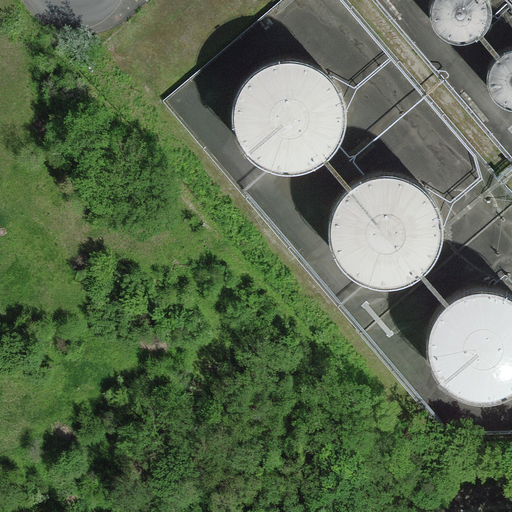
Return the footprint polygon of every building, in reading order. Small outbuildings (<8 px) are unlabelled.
[(440,0),(439,2),(438,14),(442,27),(449,35),(457,39),(467,41),(478,38),(489,29),(493,21),(494,9),(491,0),(440,0)] [(511,53),(508,55),(500,61),(495,70),(493,81),(497,94),(505,103),(511,106),(511,53)] [(279,62),(268,67),(258,74),(248,86),(242,98),(239,111),(239,127),(244,141),(251,152),(259,160),(272,168),(285,172),(295,173),(308,171),(319,168),(329,162),(339,152),(345,142),(350,131),(352,114),(350,102),(346,92),(340,82),(332,73),(321,66),(307,61),(293,60),(279,62)] [(376,173),(364,178),(355,185),(344,197),(338,209),(335,222),(336,238),(341,252),(348,263),(356,272),(369,279),(381,283),(392,284),(405,283),(416,279),(426,273),(436,263),(442,253),(447,242),(448,226),(447,213),(443,203),(437,193),(428,184),(418,177),(404,172),(389,171),(376,173)] [(472,290),(460,295),(451,301),(441,313),(434,326),(432,339),(432,354),(437,369),(444,379),(452,388),(465,396),(478,400),(488,401),(501,399),(511,396),(511,395),(511,293),(500,289),(486,288),(472,290)]
